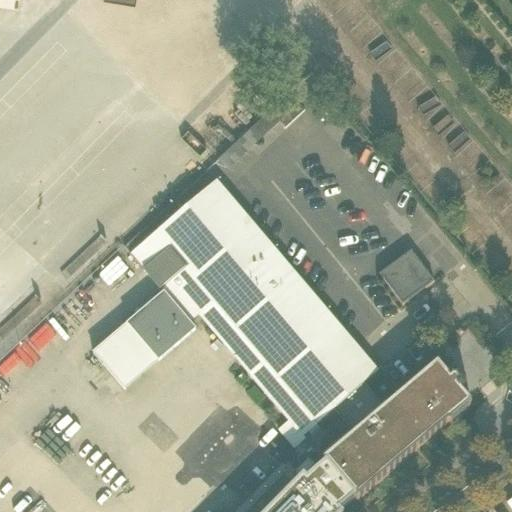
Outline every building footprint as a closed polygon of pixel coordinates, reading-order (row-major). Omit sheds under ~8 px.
[(197,198),(216,219),(310,131),(288,108),(195,196),(197,198)] [(216,219),(197,198),(145,245),(296,421),(290,426),(309,446),(320,437),(315,431),(318,429),(303,411),(349,371),(216,219)] [(379,277),(401,307),(432,283),(410,253),(379,277)] [(126,326),(158,363),(195,331),(189,325),(187,324),(163,295),(126,326)] [(124,391),(158,363),(126,326),(93,354),(124,391)] [(0,447),(56,503),(117,441),(81,406),(30,355),(0,385),(0,447)] [(81,406),(117,441),(167,389),(131,355),(81,406)] [(471,405),(460,392),(446,376),(436,364),(383,410),(352,435),(322,461),(324,464),(353,499),(356,502),(447,425),(449,425),(469,408),(469,406),(471,405)] [(450,373),(446,376),(460,392),(464,389),(464,382),(457,373),(450,373)] [(383,410),(363,386),(332,412),(352,435),(383,410)] [(117,441),(56,503),(65,511),(105,511),(147,470),(117,441)] [(338,511),(339,511),(353,499),(324,464),(316,471),(317,472),(306,480),(338,511)] [(338,511),(306,480),(302,476),(267,511),(338,511)]
